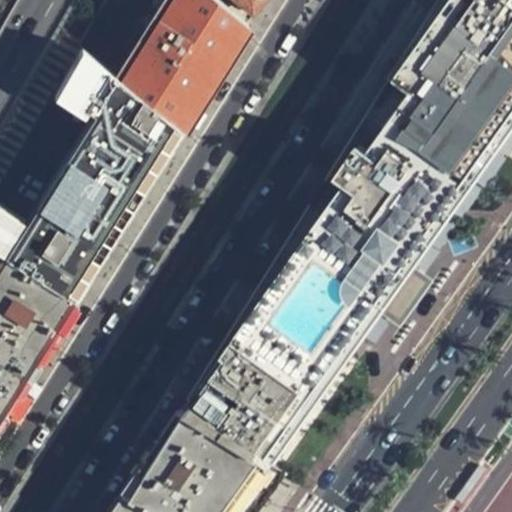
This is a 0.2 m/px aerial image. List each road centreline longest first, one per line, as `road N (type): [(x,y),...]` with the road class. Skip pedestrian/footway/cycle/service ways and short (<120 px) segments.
road 1 (secondary): [(76,511),(394,0)]
road 2 (secondary): [(297,0),(0,474)]
road 3 (primary): [(511,267),(338,511)]
road 4 (primary): [(416,511),(511,373)]
